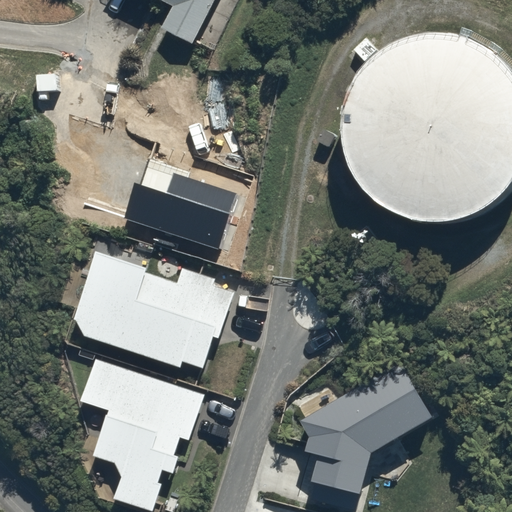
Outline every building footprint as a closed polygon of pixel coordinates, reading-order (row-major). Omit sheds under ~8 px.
[(154,0),(175,10),(165,31),(198,47),(221,0),(154,0)] [(443,214),(449,214),(455,214),(461,213),(467,212),(472,210),(478,209),(483,206),(488,204),(494,201),(499,198),(503,195),(508,191),(511,186),(511,53),(509,51),(505,47),(500,43),(495,40),(490,37),(485,35),(480,32),(474,30),(469,29),(463,28),(457,27),(451,26),(445,26),(440,26),(434,27),(428,28),(422,29),(417,31),(411,33),(406,35),(400,38),(395,41),(391,44),(386,47),(382,51),(377,55),(373,60),(370,64),(367,69),(364,74),(361,80),(358,85),(356,90),(355,96),(353,102),(352,107),(352,113),(352,119),(352,125),(352,131),(353,137),(354,142),(356,148),(358,153),(360,159),(363,164),(365,169),(369,174),(372,179),(376,183),(380,187),(384,191),(389,195),(394,199),(399,202),(404,204),(409,207),(415,209),(420,211),(426,212),(432,213),(437,214),(443,214)] [(78,318),(87,336),(183,371),(186,363),(210,372),(238,296),(213,287),(216,279),(188,269),(184,280),(102,250),(78,318)] [(117,502),(145,511),(162,511),(188,438),(196,441),(211,398),(97,358),(82,403),(110,412),(94,461),(127,473),(117,502)] [(434,414),(400,358),(301,416),(310,434),(306,448),(321,452),(308,495),(358,507),(373,450),(434,414)]
